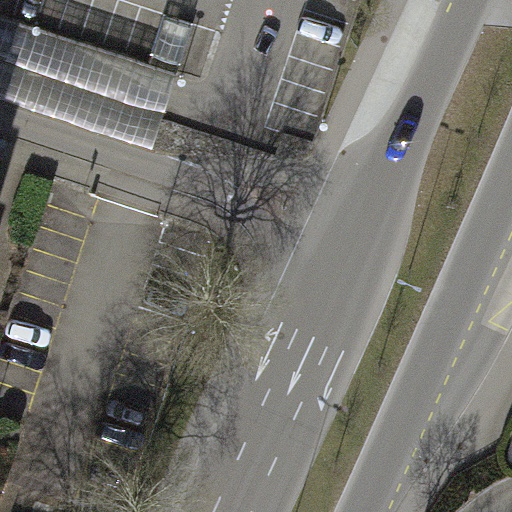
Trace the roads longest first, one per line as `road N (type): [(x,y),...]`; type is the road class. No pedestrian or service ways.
road 1 (secondary): [(479,0),(251,511)]
road 2 (secondary): [(372,511),(511,197)]
